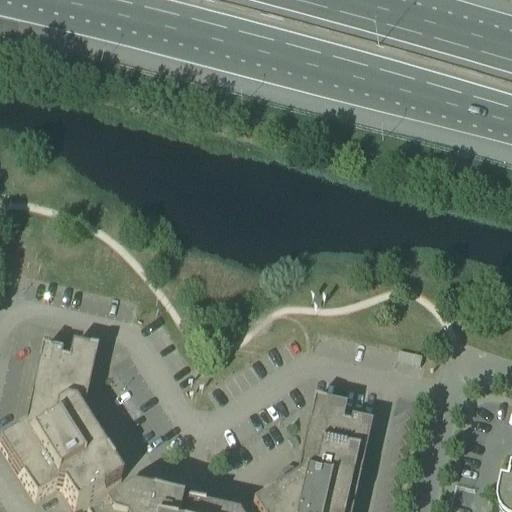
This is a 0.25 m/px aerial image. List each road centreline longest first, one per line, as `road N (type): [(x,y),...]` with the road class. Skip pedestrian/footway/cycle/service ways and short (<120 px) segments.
road 1 (motorway): [(85,0),(511,116)]
road 2 (motorway): [(511,52),(317,0)]
road 3 (unclassified): [(511,383),(482,373),(461,379),(426,511)]
